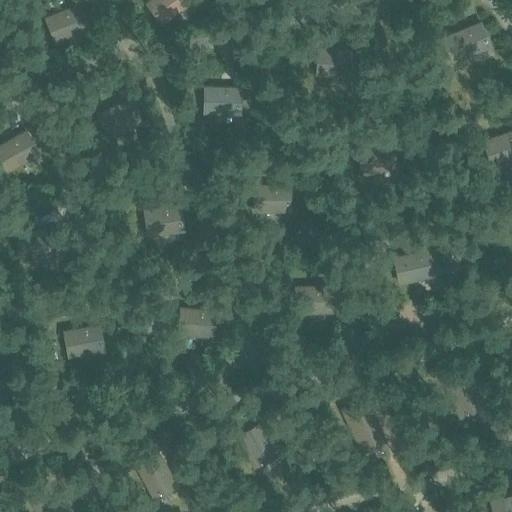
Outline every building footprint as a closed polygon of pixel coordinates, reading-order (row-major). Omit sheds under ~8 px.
[(191,0),(145,0),(144,1),(162,24),(192,1),(191,0)] [(44,15),(55,42),(90,27),(79,1),(44,15)] [(481,20),(442,35),(452,62),(459,59),(491,46),(481,20)] [(315,74),(354,78),(356,49),(317,45),(315,74)] [(242,85),(204,84),(202,113),(241,114),(242,85)] [(144,120),(131,95),(97,112),(110,137),(144,120)] [(26,128),(0,141),(0,158),(8,171),(40,152),(26,128)] [(511,129),(479,140),(488,167),(511,159),(511,129)] [(361,174),(398,165),(391,138),(355,147),(361,174)] [(292,182),(253,183),(254,211),(292,211),(292,182)] [(144,207),(147,235),(185,230),(181,202),(144,207)] [(19,226),(17,255),(59,256),(61,228),(19,226)] [(393,255),(398,282),(441,274),(434,246),(393,255)] [(332,282),(294,283),(295,312),(333,311),(332,282)] [(180,305),(177,333),(214,336),(218,308),(180,305)] [(63,328),(67,356),(104,350),(100,322),(63,328)] [(468,373),(441,385),(457,419),(483,408),(468,373)] [(366,396),(340,409),(361,451),(387,439),(366,396)] [(279,453),(261,420),(236,434),(254,466),(279,453)] [(178,484),(161,451),(136,464),(152,498),(178,484)] [(74,511),(48,480),(26,497),(38,511),(74,511)] [(511,511),(511,494),(487,500),(489,511),(511,511)]
